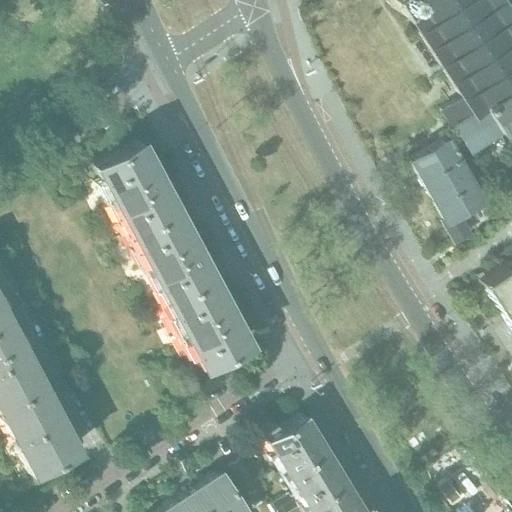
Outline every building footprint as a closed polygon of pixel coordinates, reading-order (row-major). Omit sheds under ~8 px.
[(511,28),(493,0),(383,0),(389,9),(396,4),(456,96),(437,109),(454,133),(442,140),(441,138),(405,159),(440,220),(438,221),(451,242),(466,233),(454,211),(476,198),(449,150),(460,143),(464,149),(483,136),(502,124),(505,127),(510,130),(511,130),(511,28)] [(169,207),(148,167),(133,139),(88,164),(104,194),(98,197),(102,203),(107,200),(124,231),(169,207)] [(205,274),(184,234),(169,207),(124,231),(140,261),(134,264),(138,271),(143,267),(160,298),(205,274)] [(479,273),(474,276),(477,279),(474,281),(475,282),(476,281),(504,323),(509,331),(506,333),(507,334),(511,330),(511,255),(507,259),(505,260),(506,261),(500,265),(500,264),(486,273),(481,276),(479,273)] [(241,341),(220,301),(205,274),(160,298),(176,328),(170,331),(173,338),(179,335),(195,365),(241,341)] [(0,400),(36,382),(16,344),(2,316),(0,317),(0,400)] [(71,447),(56,419),(36,382),(0,400),(0,426),(3,433),(7,431),(14,444),(10,445),(24,472),(29,470),(30,471),(39,466),(39,464),(56,455),(58,457),(67,452),(66,450),(71,447)] [(316,442),(314,438),(298,412),(260,437),(281,471),(302,457),(300,452),(316,442)] [(348,511),(356,507),(340,481),(316,442),(300,452),(302,457),(281,471),(294,492),(287,496),(285,492),(266,504),(270,511),(303,511),(305,511),(306,511),(348,511)] [(267,511),(253,489),(255,488),(236,457),(225,464),(256,511),(267,511)] [(236,511),(240,510),(214,471),(213,470),(158,506),(161,511),(236,511)] [(265,482),(274,476),(270,470),(261,476),(265,482)] [(367,511),(366,511),(361,503),(356,507),(348,511),(367,511)]
